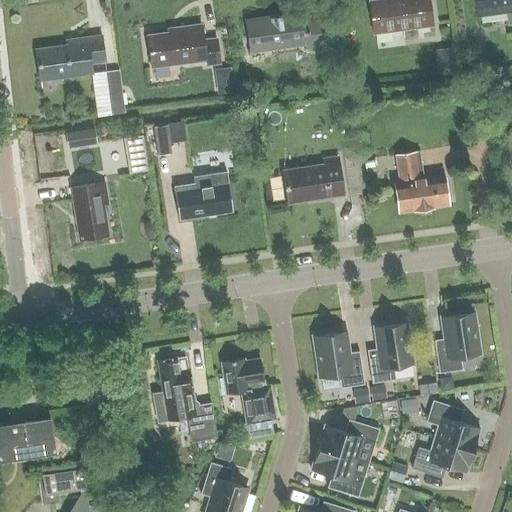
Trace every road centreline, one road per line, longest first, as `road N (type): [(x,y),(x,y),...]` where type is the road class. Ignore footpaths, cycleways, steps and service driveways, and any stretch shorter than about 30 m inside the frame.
road 1 (tertiary): [(22,320),(275,282)]
road 2 (residential): [(275,282),(297,427),(271,511)]
road 3 (tertiary): [(275,282),(494,249)]
road 4 (residential): [(22,320),(0,140)]
road 5 (residential): [(494,249),(511,370)]
